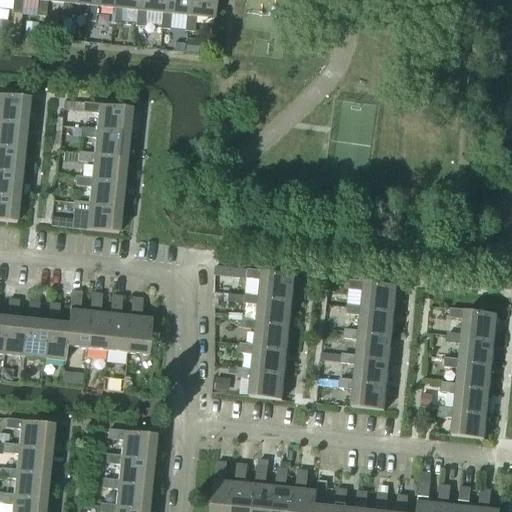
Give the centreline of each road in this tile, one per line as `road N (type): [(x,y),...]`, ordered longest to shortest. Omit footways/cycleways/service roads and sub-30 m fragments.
road 1 (residential): [(490,451),(183,420)]
road 2 (residential): [(0,255),(188,273)]
road 3 (residential): [(183,420),(188,273)]
